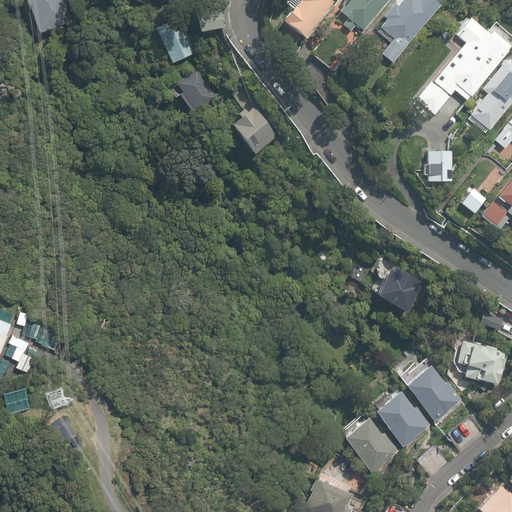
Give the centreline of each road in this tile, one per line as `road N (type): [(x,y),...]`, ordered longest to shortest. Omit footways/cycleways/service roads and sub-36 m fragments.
road 1 (residential): [(511,292),(378,201),(352,173),(256,49),(246,28),(247,0)]
road 2 (residential): [(511,421),(438,480),(419,511)]
